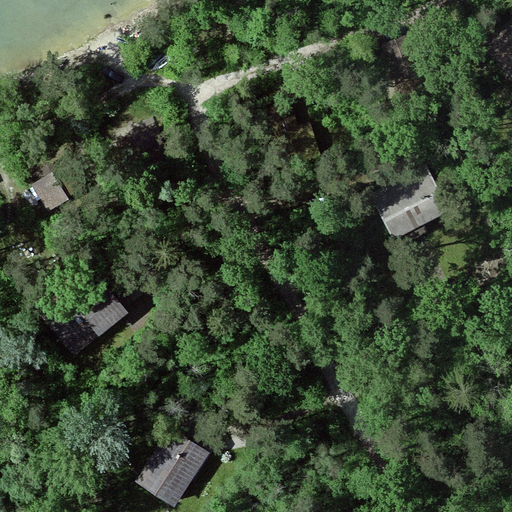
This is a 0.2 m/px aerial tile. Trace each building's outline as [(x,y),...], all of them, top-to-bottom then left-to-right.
[(511,16),(484,39),(509,70),(511,68),(511,16)] [(409,28),(380,40),(383,47),(373,51),(394,106),(433,91),(409,28)] [(315,68),(267,98),(289,135),(296,131),(338,106),(315,68)] [(83,152),(38,178),(52,202),(97,176),(83,152)] [(191,152),(149,179),(174,217),(215,190),(191,152)] [(427,163),(371,190),(391,230),(447,203),(427,163)] [(91,262),(38,305),(73,348),(126,306),(91,262)] [(172,423),(138,474),(174,497),(207,446),(172,423)]
